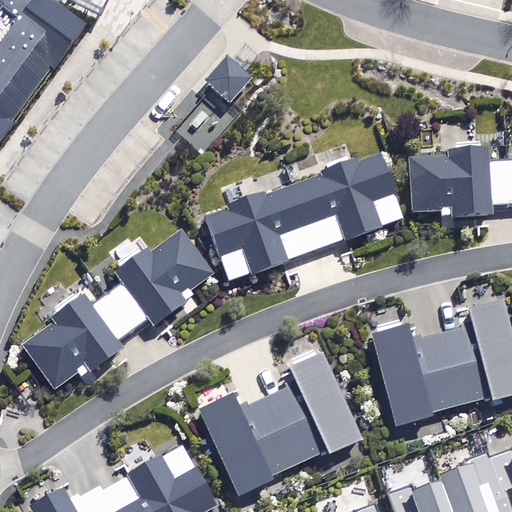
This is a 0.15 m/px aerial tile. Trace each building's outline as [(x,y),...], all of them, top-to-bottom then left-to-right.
[(0,0),(0,152),(90,28),(58,6),(61,0),(0,0)] [(408,166),(412,219),(454,215),(454,227),(491,225),(490,211),(511,210),(511,168),(498,170),(498,161),(408,166)] [(346,250),(406,229),(381,162),(206,226),(230,292),(287,272),(286,267),(345,246),(346,250)] [(106,255),(130,288),(93,315),(87,307),(24,353),(53,393),(87,369),(94,379),(124,358),(117,347),(148,324),(157,335),(196,306),(189,295),(211,279),(181,238),(146,264),(128,239),(106,255)] [(511,404),(511,351),(502,311),(467,320),(471,334),(413,349),(410,336),(374,345),(397,435),(433,426),(430,417),(489,402),(491,409),(511,404)] [(362,449),(323,364),(289,379),(295,391),(239,416),(223,380),(190,395),(239,503),(272,487),(269,479),(325,454),(330,463),(362,449)] [(215,511),(184,453),(75,511),(72,511),(65,498),(38,511),(215,511)] [(445,491),(452,511),(511,511),(511,460),(510,454),(471,466),(476,481),(466,484),(459,461),(438,467),(445,491)] [(452,511),(445,491),(393,507),(394,511),(452,511)]
